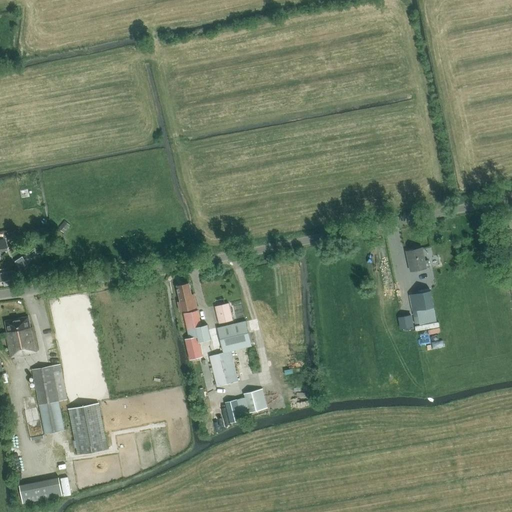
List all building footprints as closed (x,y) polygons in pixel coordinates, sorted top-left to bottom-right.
[(425,262),(421,248),(406,251),(411,272),(426,268),(425,267),(428,267),(427,262),(425,262)] [(191,297),(189,283),(177,286),(180,302),(177,303),(179,311),(197,308),(194,296),(191,297)] [(408,294),(405,283),(396,285),(398,296),(408,294)] [(434,307),(431,290),(409,295),(412,311),(420,309),(422,319),(434,317),(432,307),(434,307)] [(219,324),(233,321),(229,303),(215,306),(219,324)] [(201,326),(198,310),(184,313),(189,338),(185,339),(189,360),(202,357),(199,343),(211,340),(207,324),(201,326)] [(412,314),(398,317),(400,328),(414,326),(412,314)] [(5,321),(7,332),(6,332),(11,357),(28,354),(28,353),(37,351),(32,327),(30,328),(28,317),(5,321)] [(439,324),(438,319),(414,323),(415,328),(439,324)] [(217,328),(223,353),(229,351),(252,346),(246,321),(217,328)] [(49,366),(32,369),(45,434),(65,430),(59,401),(67,399),(60,364),(57,348),(47,350),(49,360),(48,360),(49,366)] [(237,382),(229,351),(223,353),(209,356),(217,387),(237,382)] [(244,393),(249,413),(267,408),(262,389),(244,393)] [(226,402),(231,422),(240,420),(235,400),(226,402)] [(113,406),(83,412),(92,457),(122,451),(113,406)] [(49,479),(19,485),(23,503),(52,497),(49,479)]
